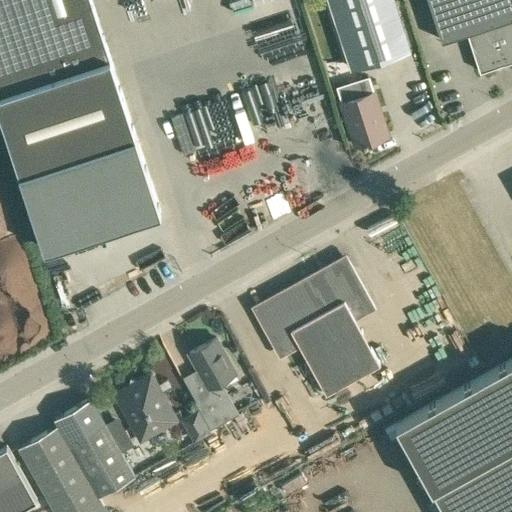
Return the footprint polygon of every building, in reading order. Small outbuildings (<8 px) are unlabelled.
[(0,0),(0,114),(19,171),(44,248),(160,210),(135,133),(91,0),(0,0)] [(330,0),(352,67),(410,48),(394,0),(330,0)] [(511,59),(511,0),(429,0),(442,39),(468,30),(481,70),(511,59)] [(367,74),(337,84),(342,100),(356,144),(365,141),(366,143),(369,142),(368,140),(389,134),(374,90),(372,90),(367,74)] [(432,240),(434,276),(438,276),(439,297),(450,296),(446,239),(432,240)] [(380,362),(354,315),(371,305),(344,257),(256,306),(281,351),(298,342),(326,392),(380,362)] [(211,427),(239,411),(222,380),(236,372),(216,337),(189,352),(198,366),(183,375),(211,427)] [(511,511),(511,357),(396,421),(433,490),(445,511),(511,511)] [(175,419),(150,374),(140,380),(131,378),(129,386),(117,393),(142,437),(175,419)] [(54,417),(57,423),(99,494),(135,473),(91,395),(54,417)] [(57,423),(18,445),(56,511),(109,511),(99,494),(57,423)] [(133,448),(145,472),(164,462),(163,460),(193,445),(184,425),(148,442),(148,441),(133,448)] [(0,511),(12,511),(37,499),(7,445),(0,448),(0,511)]
